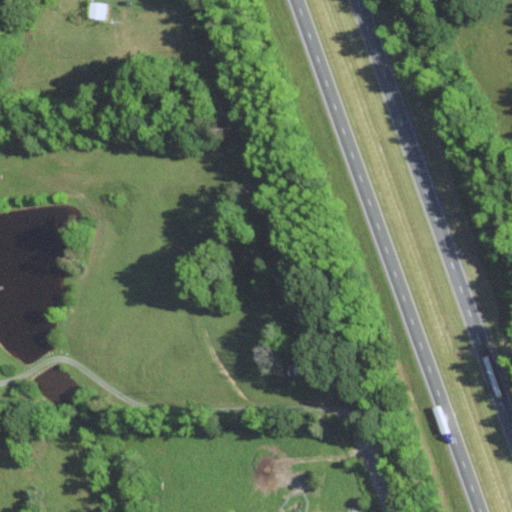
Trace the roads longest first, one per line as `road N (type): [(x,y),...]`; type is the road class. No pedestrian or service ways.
road 1 (motorway): [(294,0),(478,511)]
road 2 (motorway): [(511,435),(355,0)]
